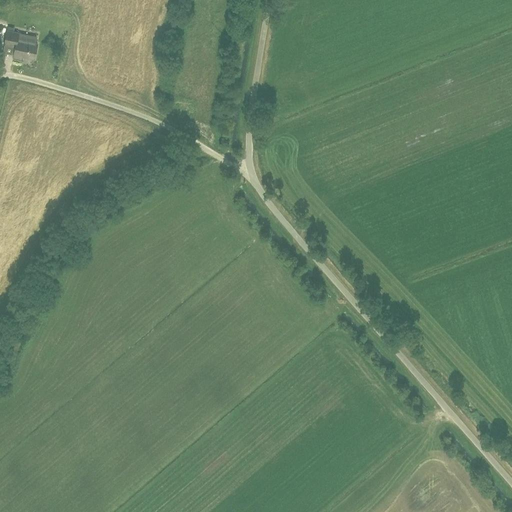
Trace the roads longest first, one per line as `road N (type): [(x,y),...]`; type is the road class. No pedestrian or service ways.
road 1 (unclassified): [(511,483),(283,222),(250,171)]
road 2 (unclassified): [(250,171),(248,134),(269,0)]
